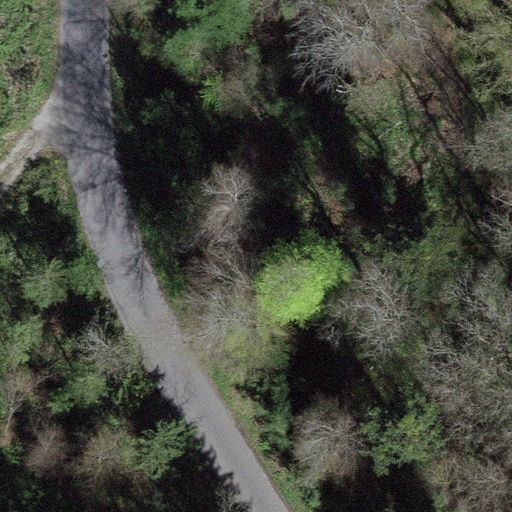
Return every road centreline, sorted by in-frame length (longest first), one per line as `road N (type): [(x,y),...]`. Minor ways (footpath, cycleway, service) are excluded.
road 1 (tertiary): [(83,0),(77,80),(96,184),(186,389),(264,511)]
road 2 (track): [(0,187),(77,80)]
